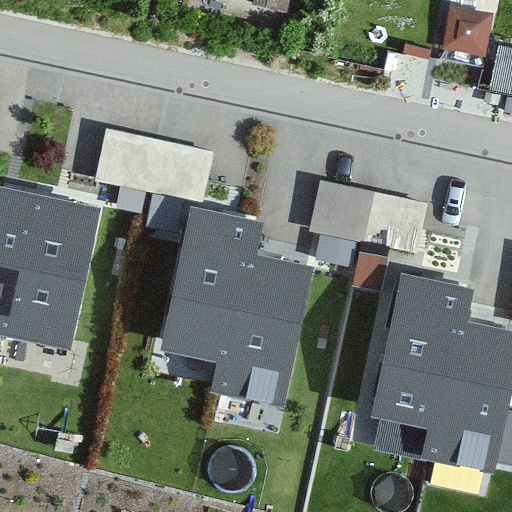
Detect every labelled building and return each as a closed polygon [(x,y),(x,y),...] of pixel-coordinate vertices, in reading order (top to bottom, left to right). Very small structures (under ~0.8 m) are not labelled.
[(491,12),(450,5),(441,49),(484,57),(491,12)] [(214,151),(106,128),(95,182),(120,187),(116,208),(142,214),(147,191),(204,202),(214,151)] [(425,202),(320,184),(310,232),(416,253),(425,202)] [(102,208),(0,185),(0,336),(71,352),(102,208)] [(287,411),(315,265),(256,256),(264,220),(191,204),(159,348),(221,362),(212,390),(287,411)] [(421,455),(493,471),(511,378),(511,330),(469,322),(474,286),(397,270),(365,412),(428,427),(421,455)]
